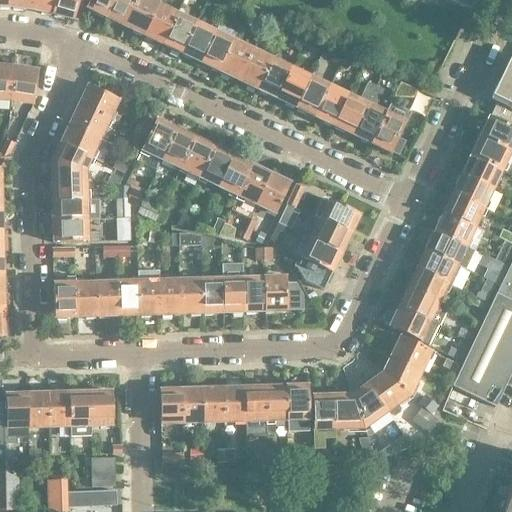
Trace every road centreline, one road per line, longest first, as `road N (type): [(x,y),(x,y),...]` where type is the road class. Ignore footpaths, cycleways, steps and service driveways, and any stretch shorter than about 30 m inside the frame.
road 1 (residential): [(136,356),(321,349),(346,337),(407,204)]
road 2 (residential): [(407,204),(83,49)]
road 3 (residential): [(34,358),(26,164),(83,49)]
road 4 (residential): [(407,204),(506,0)]
road 5 (residential): [(144,511),(136,356)]
